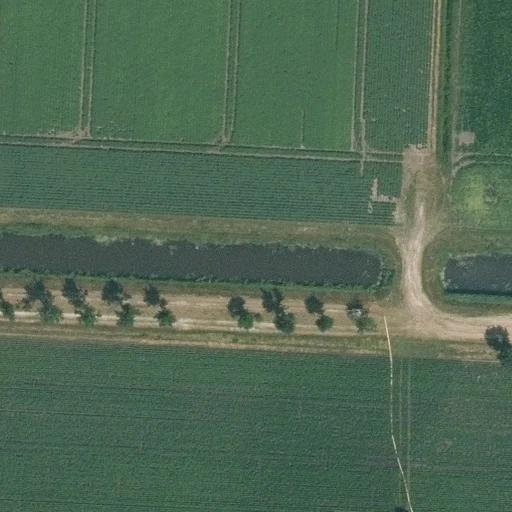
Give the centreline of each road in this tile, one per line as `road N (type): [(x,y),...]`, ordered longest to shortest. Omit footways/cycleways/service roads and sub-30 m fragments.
road 1 (track): [(0,313),(511,335)]
road 2 (track): [(428,0),(414,275),(419,312),(432,332)]
